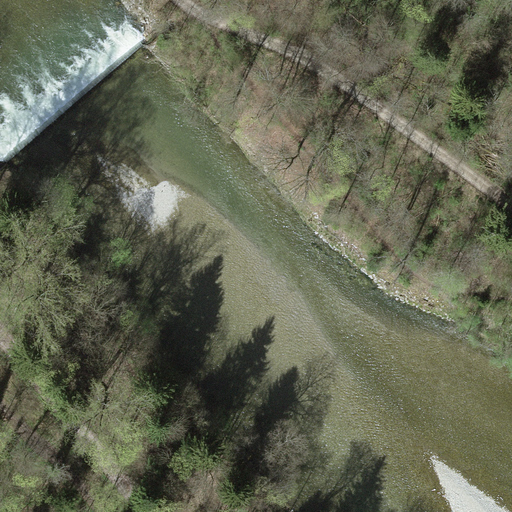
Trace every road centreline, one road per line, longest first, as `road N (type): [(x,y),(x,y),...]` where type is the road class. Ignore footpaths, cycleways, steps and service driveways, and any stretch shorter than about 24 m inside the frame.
road 1 (track): [(203,26),(303,62),(511,206)]
road 2 (track): [(155,511),(0,324)]
road 3 (unknown): [(117,511),(0,367)]
